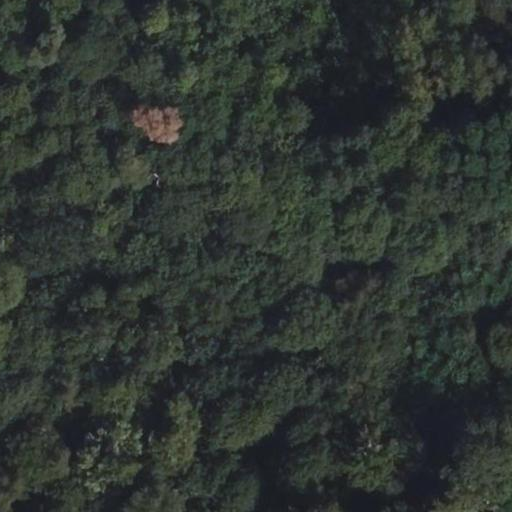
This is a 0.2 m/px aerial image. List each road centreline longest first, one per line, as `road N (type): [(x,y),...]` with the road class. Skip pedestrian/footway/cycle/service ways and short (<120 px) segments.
road 1 (track): [(0,443),(84,456),(130,452),(163,425),(163,397),(105,346),(0,281)]
road 2 (track): [(163,397),(297,308),(359,254),(511,286)]
